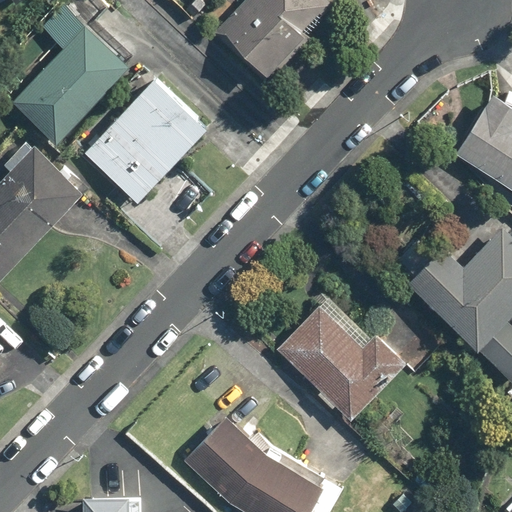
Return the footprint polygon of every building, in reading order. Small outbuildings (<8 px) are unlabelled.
[(329,0),(244,0),(216,30),(262,74),(331,2),(329,0)] [(66,42),(14,98),(58,139),(130,61),(65,1),(44,23),(66,42)] [(154,76),(87,149),(140,198),(208,125),(154,76)] [(511,103),(492,92),(457,157),(511,187),(511,103)] [(35,143),(0,180),(0,277),(84,187),(35,143)] [(435,254),(418,238),(394,263),(511,375),(511,322),(507,318),(511,312),(511,234),(486,210),(471,225),(486,240),(461,267),(440,248),(435,254)] [(373,335),(330,294),(279,347),(351,417),(408,357),(378,329),(373,335)] [(231,499),(253,511),(308,511),(310,509),(315,511),(330,511),(341,494),(264,448),(227,415),(187,459),(231,499)] [(81,511),(134,511),(139,484),(82,485),(81,511)]
